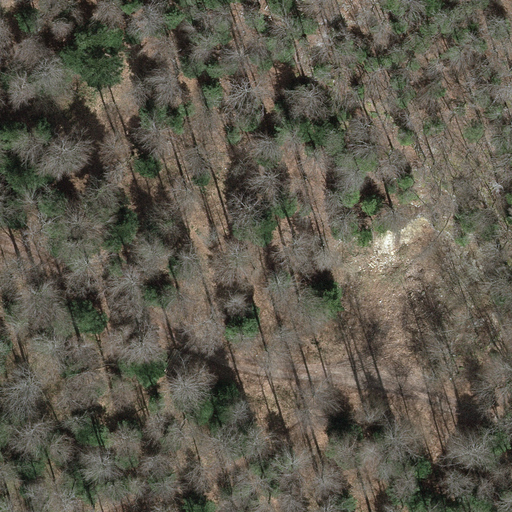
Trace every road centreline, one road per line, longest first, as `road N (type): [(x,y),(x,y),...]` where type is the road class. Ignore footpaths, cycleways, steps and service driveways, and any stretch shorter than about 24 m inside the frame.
road 1 (track): [(0,240),(230,359),(398,385),(511,427)]
road 2 (track): [(136,511),(398,385)]
